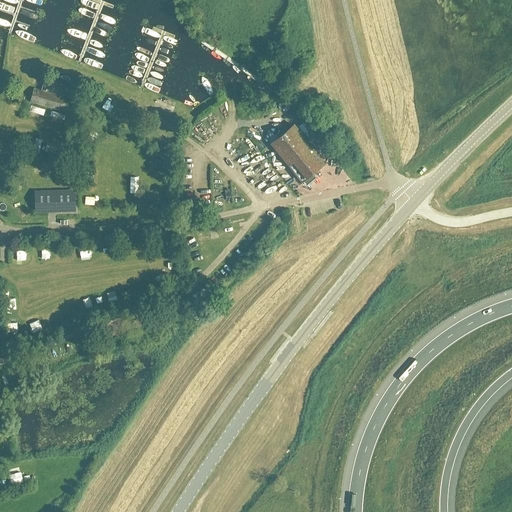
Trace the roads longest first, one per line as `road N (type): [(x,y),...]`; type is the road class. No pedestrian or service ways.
road 1 (tertiary): [(414,202),(307,327),(178,511)]
road 2 (motorway): [(511,306),(450,335),(400,383),(366,447),(354,511)]
road 3 (motorway): [(443,511),(457,439),(484,397),(511,373)]
road 4 (tertiary): [(414,202),(511,104)]
